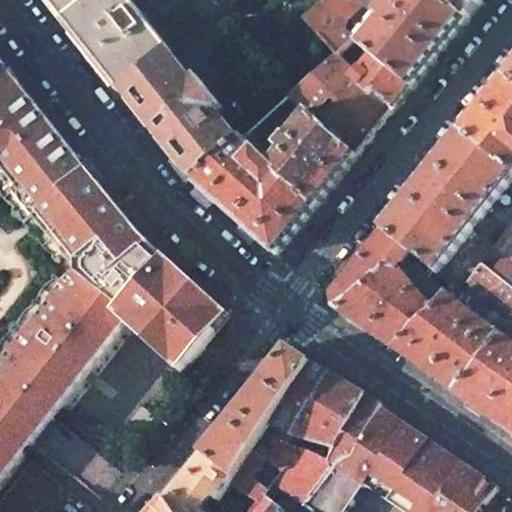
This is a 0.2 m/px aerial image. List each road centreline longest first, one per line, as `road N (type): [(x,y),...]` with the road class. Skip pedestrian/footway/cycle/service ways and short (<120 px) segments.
road 1 (secondary): [(0,8),(171,211),(287,303)]
road 2 (residential): [(287,303),(511,17)]
road 3 (secondary): [(287,303),(511,459)]
road 4 (residential): [(125,511),(287,303)]
